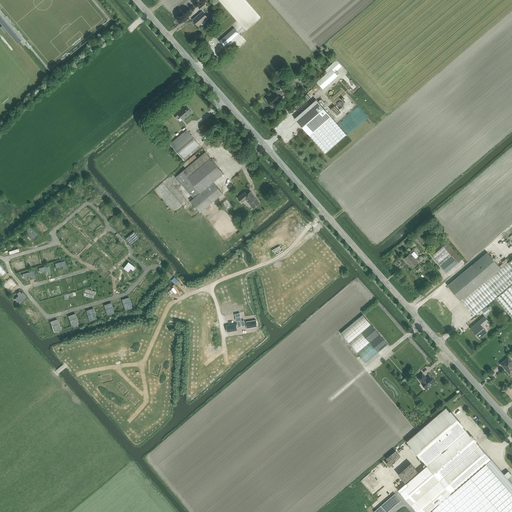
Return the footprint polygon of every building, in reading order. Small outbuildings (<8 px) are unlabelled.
[(199,26),(208,17),(202,11),(193,20),(199,26)] [(21,41),(0,15),(0,21),(18,43),(21,41)] [(234,28),(219,41),(226,49),(234,42),(241,36),(234,28)] [(336,60),(325,71),(327,73),(317,82),(323,89),(338,76),(335,72),(342,66),(336,60)] [(282,94),(279,89),(267,100),(272,106),(281,98),(279,97),(282,94)] [(316,99),(294,118),(295,119),(325,153),(346,134),(316,99)] [(177,119),(180,116),(183,120),(192,112),(186,105),(177,112),(173,115),(177,119)] [(170,144),(184,161),(201,147),(187,130),(170,144)] [(195,207),(197,209),(200,213),(223,194),(213,182),(223,173),(214,162),(216,160),(215,158),(212,160),(205,152),(198,158),(194,154),(183,164),(186,168),(175,177),(193,199),(190,201),(195,207)] [(220,186),(222,185),(225,190),(230,186),(225,179),(218,183),(220,186)] [(244,193),(238,198),(242,203),(246,200),(253,208),(260,202),(251,192),(248,195),(245,192),(244,193)] [(30,226),(25,231),(32,238),(37,234),(37,235),(38,235),(30,226)] [(452,256),(457,263),(458,263),(462,259),(448,242),(443,246),(452,256)] [(432,256),(441,265),(452,256),(443,246),(432,256)] [(501,268),(487,252),(447,285),(474,316),(496,298),(511,317),(511,259),(508,263),(501,268)] [(412,267),(418,262),(410,253),(404,258),(412,267)] [(452,256),(441,265),(446,272),(457,263),(452,256)] [(129,262),(124,268),(128,272),(131,269),(133,271),(136,267),(129,262)] [(33,271),(23,274),(24,274),(25,278),(31,276),(32,279),(36,278),(33,271)] [(11,279),(3,286),(7,290),(12,286),(14,288),(17,286),(11,279)] [(340,333),(365,363),(388,344),(371,324),(363,314),(340,333)] [(488,321),(484,316),(472,327),(476,333),(475,334),(479,339),(487,332),(482,326),(488,321)] [(256,320),(246,322),(247,329),(257,327),(256,320)] [(236,323),(226,325),(227,332),(237,330),(236,323)] [(511,361),(509,358),(502,364),(507,370),(507,371),(509,373),(511,373),(511,371),(511,361)] [(429,376),(427,379),(422,373),(417,378),(422,383),(421,383),(426,389),(434,382),(429,376)] [(427,465),(399,490),(417,511),(511,511),(511,484),(466,432),(445,408),(407,442),(427,465)] [(407,481),(402,474),(393,481),(399,488),(407,481)] [(381,506),(374,511),(387,511),(401,501),(397,496),(395,498),(393,496),(381,506)]
